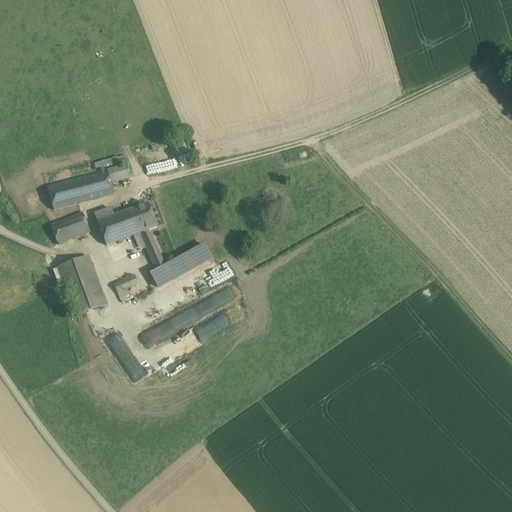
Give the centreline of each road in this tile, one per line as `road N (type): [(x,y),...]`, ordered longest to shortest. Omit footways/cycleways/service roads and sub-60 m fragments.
road 1 (track): [(142,186),(312,141),(511,53)]
road 2 (track): [(511,362),(312,141)]
road 3 (track): [(116,511),(0,359)]
